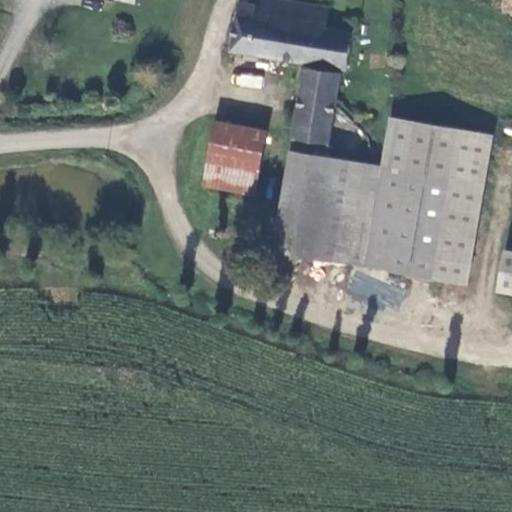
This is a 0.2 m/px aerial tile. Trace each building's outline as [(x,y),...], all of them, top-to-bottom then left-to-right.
[(329,0),(328,0),(260,0),(259,9),(238,6),(232,44),(346,62),(353,26),(326,22),(329,0)] [(323,149),(336,67),(303,62),(290,143),(323,149)] [(235,88),(263,85),(261,72),(234,74),(235,88)] [(494,129),(393,111),(384,161),(328,149),(312,250),(467,278),(494,129)] [(215,116),(200,181),(251,190),(264,124),(215,116)] [(308,250),(323,149),(290,143),(274,244),(308,250)] [(328,149),(323,149),(308,250),(312,250),(328,149)] [(511,244),(506,244),(500,283),(511,285),(511,244)]
